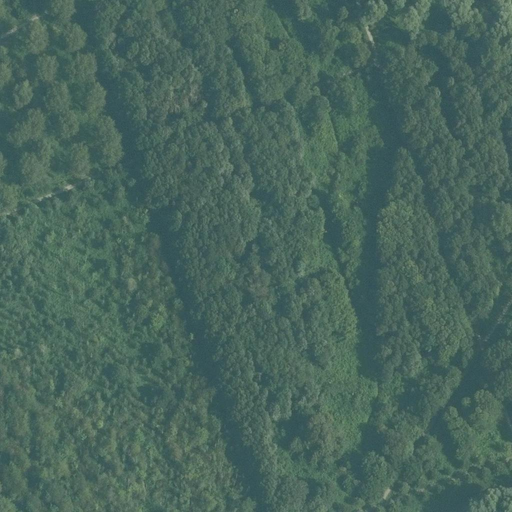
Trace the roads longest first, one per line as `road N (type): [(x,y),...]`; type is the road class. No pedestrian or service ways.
road 1 (track): [(34,511),(29,460),(0,393)]
road 2 (track): [(0,123),(0,0)]
